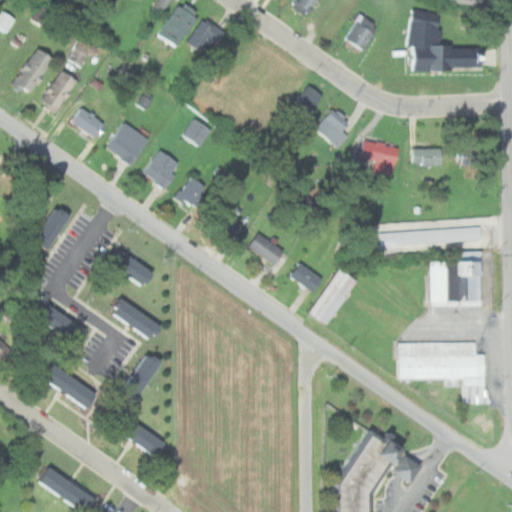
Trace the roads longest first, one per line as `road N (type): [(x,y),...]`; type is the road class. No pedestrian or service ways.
road 1 (residential): [(511,467),(461,446),(0,118)]
road 2 (residential): [(511,96),(401,110),(238,0)]
road 3 (residential): [(172,511),(0,390)]
road 4 (residential): [(319,342),(310,376),(310,511)]
